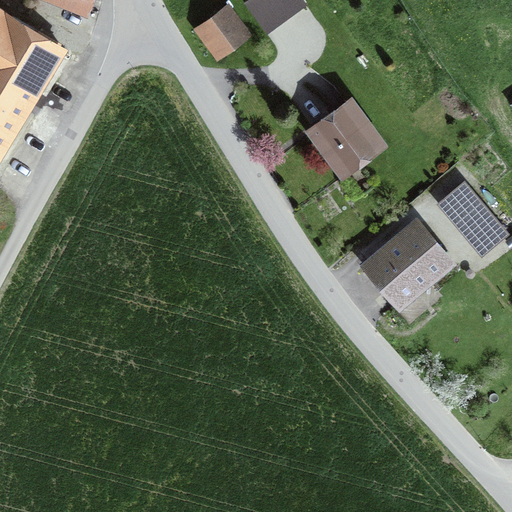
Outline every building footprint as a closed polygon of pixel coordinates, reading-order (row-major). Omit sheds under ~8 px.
[(25,0),(85,25),(95,0),(25,0)] [(264,0),(252,0),(247,4),(267,32),(280,23),(264,0)] [(0,138),(57,44),(0,10),(0,138)] [(202,30),(218,54),(246,35),(229,11),(202,30)] [(304,136),(339,185),(387,150),(351,102),(304,136)] [(396,311),(450,266),(418,228),(364,273),(396,311)]
